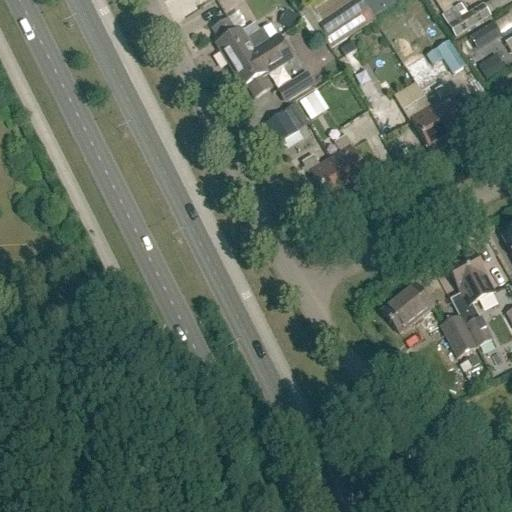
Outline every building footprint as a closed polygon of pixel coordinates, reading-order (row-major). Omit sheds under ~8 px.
[(320,32),(329,45),(370,17),(359,0),(358,0),(356,2),(354,0),(319,0),(311,5),(312,7),(304,12),(308,19),(304,22),(313,37),(320,32)] [(465,19),(459,9),(443,19),(444,21),(443,22),(455,41),(485,22),(477,11),(465,19)] [(229,69),(267,45),(260,33),(247,41),(241,31),(243,30),(235,16),(212,31),(220,44),(216,47),(229,69)] [(477,51),(501,37),(493,24),(469,39),(477,51)] [(267,45),(229,69),(243,91),(247,88),(255,101),(271,91),(263,78),(289,62),(276,40),(267,45)] [(392,46),(403,63),(413,56),(402,40),(392,46)] [(465,68),(448,43),(426,58),(432,68),(442,61),(452,76),(465,68)] [(285,105),(314,87),(305,74),(276,92),(285,105)] [(431,110),(452,144),(472,132),(452,99),(453,98),(446,86),(435,93),(441,104),(431,110)] [(452,144),(431,110),(421,116),(415,106),(403,113),(410,124),(412,124),(432,157),(452,144)] [(281,116),(265,126),(277,147),(294,136),(281,116)] [(335,145),(341,156),(331,162),(352,196),(372,184),(352,151),(353,150),(346,138),(335,145)] [(352,196),(331,162),(320,168),(314,158),(302,165),(310,176),(311,176),(331,209),(352,196)] [(114,203),(107,206),(119,229),(126,225),(114,203)] [(511,233),(502,239),(511,258),(511,233)] [(465,303),(454,309),(459,318),(476,351),(492,342),(480,319),(478,320),(472,308),(493,296),(484,279),(485,279),(472,256),(447,270),(459,293),(460,293),(465,303)] [(399,336),(432,310),(415,288),(382,314),(399,336)] [(456,362),(476,351),(459,318),(439,329),(456,362)]
